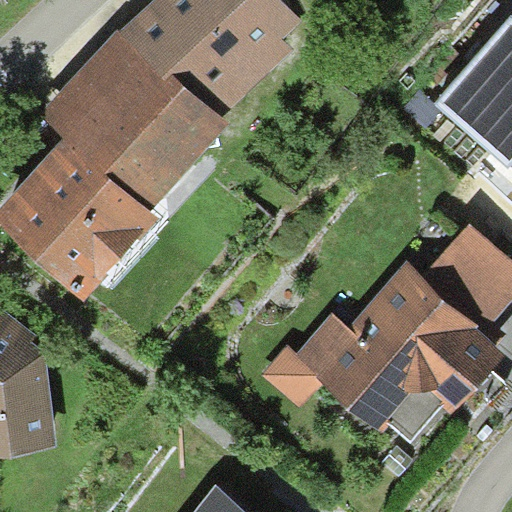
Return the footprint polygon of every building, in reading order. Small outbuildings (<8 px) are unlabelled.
[(511,23),(510,21),(429,115),(493,169),(511,147),(511,23)] [(109,39),(31,126),(53,146),(125,209),(203,122),(109,39)] [(125,209),(53,146),(0,205),(0,250),(50,295),(125,209)] [(511,283),(453,234),(409,286),(473,339),(511,292),(511,283)] [(338,339),(304,381),(383,447),(473,339),(409,286),(394,273),(338,339)] [(0,459),(37,457),(31,361),(0,334),(0,459)] [(262,511),(217,477),(189,511),(262,511)]
